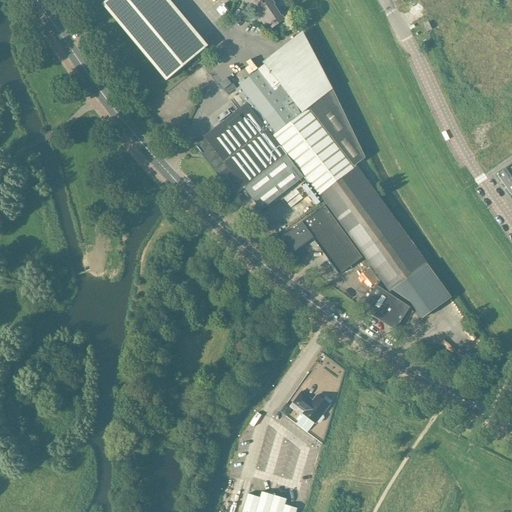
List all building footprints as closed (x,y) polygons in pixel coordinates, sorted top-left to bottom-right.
[(206,49),(164,0),(105,0),(106,0),(101,5),(166,82),(195,58),(206,49)] [(281,18),(269,0),(244,0),(250,8),(253,6),(267,27),(281,18)] [(372,188),(356,166),(367,157),(302,33),(265,61),(268,64),(258,71),(245,82),(243,79),(238,83),(239,86),(240,86),(235,90),(246,103),(193,144),(201,154),(200,154),(203,158),(204,157),(234,196),(244,188),(261,210),(303,178),(271,137),(273,136),(319,194),(324,202),(390,292),(392,290),(410,303),(421,320),(451,299),(428,264),(372,188)] [(231,84),(226,78),(219,84),(222,88),(223,90),(231,84)] [(511,178),(511,164),(497,175),(504,184),(511,178)] [(363,257),(324,206),(284,236),(296,251),(313,238),(341,274),(363,257)] [(395,330),(410,307),(377,285),(362,308),(368,312),(395,330)] [(317,421),(318,423),(320,422),(323,418),(323,416),(322,415),(329,405),(317,396),(313,401),(301,392),(293,403),(290,407),(302,416),(303,414),(315,424),(317,421)] [(296,511),(297,509),(285,505),(286,499),(261,492),(260,498),(247,494),(242,511),(296,511)]
